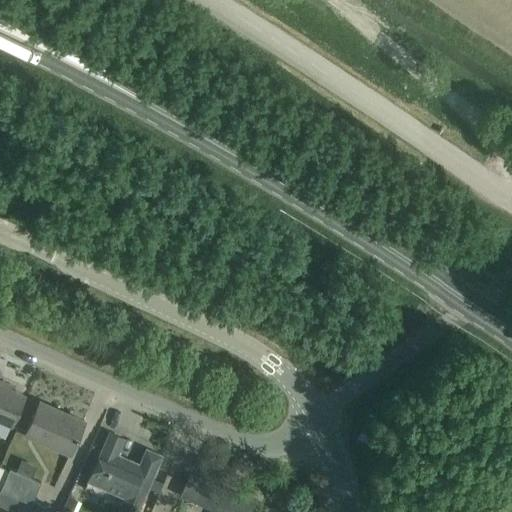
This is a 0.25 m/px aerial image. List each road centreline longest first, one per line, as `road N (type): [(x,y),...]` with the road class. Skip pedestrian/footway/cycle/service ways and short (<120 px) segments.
road 1 (primary): [(511,332),(169,115),(0,25)]
road 2 (unclassified): [(316,415),(274,366),(214,330),(0,230)]
road 3 (tertiary): [(511,201),(306,56),(208,0)]
road 4 (unclassified): [(316,415),(268,434),(226,433),(0,335)]
